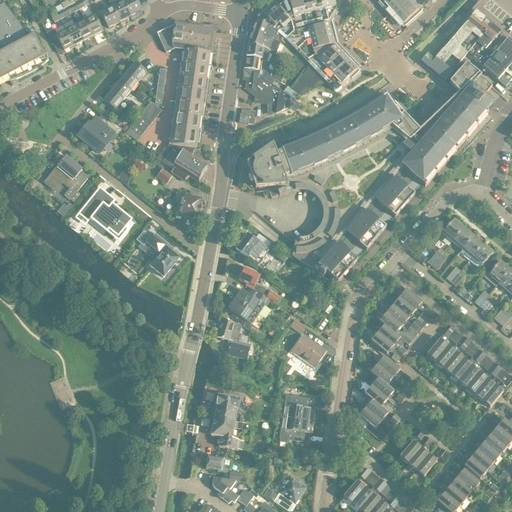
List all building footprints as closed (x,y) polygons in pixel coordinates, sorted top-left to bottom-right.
[(128,0),(123,3),(131,18),(143,12),(136,0),(128,0)] [(280,0),(280,1),(280,2),(280,3),(278,6),(276,4),(258,19),(273,32),(278,35),(282,39),(303,59),(313,69),(327,84),(327,83),(335,92),(336,93),(337,93),(338,93),(338,92),(361,71),(337,45),(331,22),(343,4),(341,0),(280,0)] [(420,10),(422,8),(423,8),(424,9),(425,9),(426,8),(427,8),(427,7),(428,6),(428,5),(427,4),(429,1),(431,3),(434,0),(380,0),(381,1),(379,3),(397,22),(400,22),(403,26),(407,22),(410,22),(421,12),(420,10)] [(131,18),(123,3),(122,3),(121,2),(119,1),(115,3),(113,6),(114,8),(112,9),(120,24),(131,18)] [(0,82),(1,84),(5,83),(16,80),(25,76),(31,74),(38,70),(49,61),(35,34),(29,37),(4,5),(0,6),(0,82)] [(120,24),(112,9),(101,14),(109,29),(120,24)] [(452,41),(467,55),(492,26),(478,14),(475,14),(452,41)] [(85,21),(93,37),(103,32),(95,16),(85,21)] [(273,32),(258,19),(249,44),(270,52),(275,57),(282,39),(278,35),(273,32)] [(93,37),(85,21),(75,26),(84,42),(93,37)] [(84,42),(75,26),(66,31),(74,47),(84,42)] [(182,51),(173,114),(169,146),(195,150),(196,150),(203,98),(204,95),(209,54),(205,54),(206,48),(207,48),(209,31),(176,26),(157,35),(166,53),(175,50),(182,51)] [(483,68),(494,55),(489,51),(487,52),(485,50),(500,33),(492,26),(467,55),(483,68)] [(74,47),(66,31),(56,36),(64,52),(74,47)] [(494,55),(483,68),(498,81),(511,66),(511,65),(511,42),(508,39),(494,55)] [(444,82),(467,55),(452,41),(444,50),(440,46),(431,58),(428,55),(422,62),(444,82)] [(248,45),(246,61),(251,62),(251,61),(260,62),(266,63),(269,55),(270,52),(249,44),(248,45)] [(298,78),(290,89),(301,96),(327,84),(313,69),(303,59),(307,66),(298,78)] [(246,61),(245,70),(259,72),(260,62),(251,61),(251,62),(246,61)] [(297,61),(290,68),(297,74),(303,67),(297,61)] [(301,96),(290,89),(271,77),(272,72),(268,70),(266,69),(266,64),(266,63),(260,62),(259,72),(245,70),(247,72),(246,79),(249,80),(259,81),(262,83),(264,79),(270,83),(276,88),(288,97),(294,100),(301,96)] [(127,74),(138,82),(145,73),(135,64),(127,74)] [(427,126),(426,125),(419,132),(404,116),(402,114),(403,115),(400,117),(386,97),(361,113),(360,114),(361,114),(349,121),(349,120),(348,121),(348,122),(336,128),(336,127),(334,128),(335,128),(323,134),(321,134),(322,135),(310,141),(309,140),(308,140),(308,141),(296,146),(294,146),(295,147),(282,151),(281,151),(281,152),(282,154),(277,156),(276,154),(275,152),(249,169),(256,189),(258,189),(259,189),(259,193),(262,193),(264,198),(270,196),(271,200),(279,197),(286,195),(285,193),(290,191),(293,190),(295,189),(297,189),(300,189),(303,189),(306,190),(307,190),(308,191),(311,192),(313,194),(316,195),(318,197),(320,199),(321,202),(322,203),(323,205),(324,207),(324,209),(325,211),(325,212),(325,214),(325,215),(325,217),(325,219),(324,221),(324,223),(323,225),(323,226),(322,228),(320,230),(319,232),(318,233),(316,235),(314,236),(313,237),(311,238),(309,239),(308,240),(305,241),(304,241),(302,241),(299,241),(296,241),(295,241),(293,253),(292,256),(292,258),(322,279),(323,278),(326,275),(337,284),(357,262),(357,261),(366,251),(386,229),(386,228),(394,218),(395,218),(415,196),(414,195),(423,185),(425,187),(424,187),(425,187),(460,147),(488,115),(487,115),(485,113),(492,105),(483,98),(492,88),(466,66),(449,85),(459,95),(434,118),(428,123),(429,124),(427,125),(427,126)] [(506,88),(511,80),(511,67),(511,66),(498,81),(506,88)] [(138,82),(127,74),(119,83),(130,92),(138,82)] [(259,81),(249,80),(247,89),(258,97),(266,87),(273,92),(276,88),(270,83),(264,79),(262,83),(259,81)] [(130,92),(119,83),(112,92),(123,101),(130,92)] [(150,92),(152,89),(146,83),(143,87),(150,92)] [(204,95),(203,98),(217,100),(219,87),(213,87),(212,96),(204,95)] [(266,87),(258,97),(257,102),(270,104),(270,105),(277,95),(285,101),(288,97),(276,88),(273,92),(266,87)] [(123,101),(112,92),(104,102),(115,111),(118,107),(123,110),(127,105),(122,102),(123,101)] [(135,96),(141,102),(145,98),(138,92),(135,96)] [(277,95),(270,105),(269,111),(271,116),(288,109),(290,104),(285,101),(277,95)] [(127,105),(134,111),(138,107),(130,101),(127,105)] [(151,103),(147,107),(158,116),(162,111),(151,103)] [(144,112),(155,120),(158,116),(147,107),(144,112)] [(127,120),(129,116),(123,111),(120,114),(127,120)] [(140,116),(151,125),(155,120),(144,112),(140,116)] [(253,125),(254,119),(251,119),(252,114),(242,113),(240,123),(253,125)] [(109,140),(114,134),(118,137),(122,131),(102,115),(98,120),(96,119),(91,125),(89,124),(78,138),(99,155),(110,142),(109,140)] [(118,116),(114,121),(119,126),(124,121),(118,116)] [(136,120),(148,129),(151,125),(140,116),(136,120)] [(133,125),(144,134),(148,129),(136,120),(133,125)] [(129,129),(141,138),(144,134),(133,125),(129,129)] [(141,138),(129,129),(126,133),(138,142),(141,138)] [(195,150),(169,146),(167,150),(179,157),(182,152),(192,157),(196,150),(195,150)] [(199,180),(207,167),(194,159),(192,157),(182,152),(179,157),(167,150),(166,149),(164,149),(158,160),(157,160),(172,170),(175,165),(199,180)] [(44,184),(55,193),(63,184),(70,190),(64,197),(69,201),(89,178),(81,172),(82,171),(67,158),(44,184)] [(171,175),(183,183),(188,176),(176,168),(171,175)] [(156,179),(166,185),(172,177),(162,170),(156,179)] [(37,173),(33,178),(37,181),(41,176),(37,173)] [(119,177),(118,178),(125,183),(129,178),(122,173),(119,177)] [(99,187),(75,216),(84,224),(85,224),(90,218),(117,241),(133,221),(111,203),(114,199),(99,187)] [(199,221),(202,200),(177,195),(175,204),(178,205),(176,217),(199,221)] [(452,242),(464,229),(454,220),(442,234),(452,242)] [(462,251),(473,237),(464,229),(452,242),(462,251)] [(148,268),(163,280),(181,259),(172,252),(174,250),(154,233),(152,236),(150,234),(144,242),(158,255),(148,268)] [(258,267),(269,252),(247,235),(236,250),(245,257),(258,267)] [(472,259),(483,245),(473,237),(462,251),(472,259)] [(483,245),(472,259),(481,267),(479,269),(482,272),(490,263),(487,260),(493,254),(483,245)] [(284,263),(288,257),(275,248),(271,253),(284,263)] [(431,267),(441,256),(436,252),(427,263),(431,267)] [(425,255),(420,259),(424,264),(429,260),(425,255)] [(441,256),(431,267),(436,271),(445,260),(441,256)] [(498,284),(498,285),(510,271),(500,263),(494,270),(491,268),(483,277),(495,287),(498,284)] [(263,296),(265,290),(256,285),(260,277),(245,269),(245,270),(243,270),(241,274),(242,275),(239,281),(246,285),(246,286),(256,292),(255,292),(263,296)] [(451,284),(460,272),(456,269),(446,280),(451,284)] [(508,293),(511,287),(511,272),(510,271),(498,285),(508,293)] [(460,272),(451,284),(455,288),(465,276),(460,272)] [(399,299),(415,312),(421,304),(406,291),(399,299)] [(236,301),(258,316),(265,307),(266,308),(270,303),(258,294),(254,299),(243,292),(236,301)] [(281,299),(271,292),(267,298),(277,304),(281,299)] [(479,308),(488,296),(484,292),(474,304),(479,308)] [(467,294),(463,298),(468,303),(472,298),(467,294)] [(488,296),(479,308),(483,311),(493,300),(488,296)] [(415,312),(399,299),(393,307),(408,320),(415,312)] [(258,316),(236,301),(230,311),(240,319),(237,323),(240,325),(241,326),(250,332),(253,327),(252,326),(258,316)] [(408,320),(393,307),(386,315),(401,328),(408,320)] [(432,319),(434,315),(426,308),(423,311),(432,319)] [(498,324),(508,313),(503,309),(494,320),(498,324)] [(511,315),(508,313),(498,324),(503,328),(511,317),(511,315)] [(401,328),(386,315),(380,322),(400,339),(400,338),(396,335),(401,328)] [(241,326),(240,325),(222,320),(217,338),(229,341),(228,344),(229,344),(225,357),(246,362),(250,347),(236,343),(241,326)] [(413,324),(421,331),(424,328),(416,320),(413,324)] [(295,322),(291,327),(300,334),(304,328),(295,322)] [(377,334),(393,347),(400,339),(380,322),(380,323),(384,326),(377,334)] [(421,331),(413,324),(410,327),(418,334),(421,331)] [(447,339),(454,330),(451,328),(444,336),(447,339)] [(393,347),(377,334),(371,342),(386,355),(393,347)] [(408,346),(411,343),(403,336),(400,339),(408,346)] [(314,369),(325,354),(302,338),(291,353),(314,369)] [(460,349),(466,341),(463,338),(456,346),(460,349)] [(435,363),(448,347),(440,341),(427,356),(435,363)] [(466,341),(460,349),(463,352),(470,343),(466,341)] [(442,369),(455,354),(448,347),(435,363),(442,369)] [(475,362),(482,354),(479,351),(472,359),(475,362)] [(450,376),(463,360),(455,354),(442,369),(450,376)] [(482,354),(475,362),(478,365),(485,356),(482,354)] [(377,366),(393,379),(400,371),(384,358),(377,366)] [(458,382),(471,367),(463,360),(450,376),(458,382)] [(491,375),(497,367),(494,364),(487,372),(491,375)] [(393,379),(377,366),(371,374),(393,393),(393,392),(386,387),(393,379)] [(423,367),(419,372),(423,376),(427,371),(423,367)] [(466,389),(479,373),(471,367),(458,382),(466,389)] [(497,367),(491,375),(494,378),(501,370),(497,367)] [(473,395),(486,380),(479,373),(466,389),(473,395)] [(393,393),(371,374),(370,374),(377,380),(371,388),(387,401),(393,393)] [(507,389),(511,382),(511,379),(510,377),(503,385),(507,389)] [(482,402),(495,387),(486,380),(473,395),(482,402)] [(495,387),(482,402),(490,409),(503,393),(495,387)] [(387,401),(371,388),(365,396),(387,414),(388,414),(380,408),(387,401)] [(287,417),(312,421),(314,410),(308,409),(310,399),(286,394),(284,405),(289,406),(287,417)] [(387,414),(365,396),(364,396),(371,402),(365,409),(381,422),(387,414)] [(245,431),(247,423),(236,421),(239,400),(218,397),(218,398),(215,400),(214,404),(216,406),(216,408),(211,437),(220,439),(219,448),(236,451),(237,451),(242,451),(243,443),(238,442),(238,441),(232,440),(234,429),(245,431)] [(381,422),(365,409),(359,418),(368,425),(365,430),(381,443),(387,435),(382,430),(378,426),(381,422)] [(312,421),(287,417),(285,429),(280,428),(278,438),(302,442),(304,432),(310,433),(312,421)] [(504,420),(497,428),(511,440),(511,418),(508,423),(504,420)] [(491,436),(506,449),(511,442),(511,440),(497,428),(491,436)] [(506,449),(491,436),(484,444),(500,457),(506,449)] [(407,465),(420,450),(412,443),(399,458),(407,465)] [(478,451),(493,465),(500,457),(484,444),(478,451)] [(415,472),(428,456),(420,450),(407,465),(415,472)] [(493,465),(478,451),(471,459),(487,473),(493,465)] [(273,455),(273,456),(273,457),(273,458),(274,459),(273,460),(273,461),(273,462),(273,463),(273,465),(274,465),(275,466),(277,466),(279,466),(280,466),(282,466),(283,466),(283,463),(283,462),(283,461),(283,460),(282,460),(282,459),(282,458),(281,457),(281,456),(281,455),(280,455),(278,454),(280,454),(276,453),(275,453),(274,454),(273,454),(273,455)] [(428,456),(415,472),(423,478),(436,463),(428,456)] [(207,458),(206,464),(207,465),(207,469),(218,471),(217,475),(225,476),(227,468),(230,469),(231,461),(224,459),(209,457),(208,458),(207,458)] [(487,473),(471,459),(464,468),(480,481),(487,473)] [(364,480),(371,472),(367,469),(361,477),(364,480)] [(457,479),(472,492),(479,484),(464,471),(457,479)] [(231,481),(236,482),(237,483),(241,484),(243,484),(244,483),(244,479),(245,478),(245,476),(244,475),(241,475),(240,475),(237,474),(236,474),(231,473),(230,473),(229,476),(229,478),(230,479),(230,480),(231,480),(232,481),(231,481)] [(294,505),(306,489),(289,476),(278,493),(279,494),(277,495),(273,492),(268,498),(287,511),(288,511),(294,505)] [(213,479),(212,484),(212,485),(212,486),(213,487),(213,489),(214,490),(215,491),(219,494),(217,496),(229,505),(231,502),(234,504),(237,501),(241,504),(249,494),(244,491),(239,498),(230,491),(232,489),(226,484),(227,482),(213,479)] [(376,490),(383,482),(380,479),(373,488),(376,490)] [(450,487),(465,500),(472,492),(457,479),(450,487)] [(383,482),(376,490),(379,493),(386,485),(383,482)] [(351,505),(364,490),(356,483),(343,498),(351,505)] [(465,500),(450,487),(443,495),(458,508),(465,500)] [(268,489),(264,495),(268,498),(273,492),(268,489)] [(364,490),(351,505),(358,511),(371,496),(364,490)] [(390,506),(399,495),(395,493),(388,501),(391,503),(390,505),(390,506)] [(249,494),(241,504),(246,508),(244,511),(270,511),(271,511),(262,504),(259,508),(251,502),(253,498),(249,494)] [(399,495),(390,506),(394,509),(400,500),(397,498),(399,496),(399,495)] [(454,511),(458,508),(443,495),(437,502),(447,511),(454,511)] [(371,496),(358,511),(359,511),(371,511),(379,502),(371,496)] [(379,502),(371,511),(384,511),(387,509),(379,502)]
